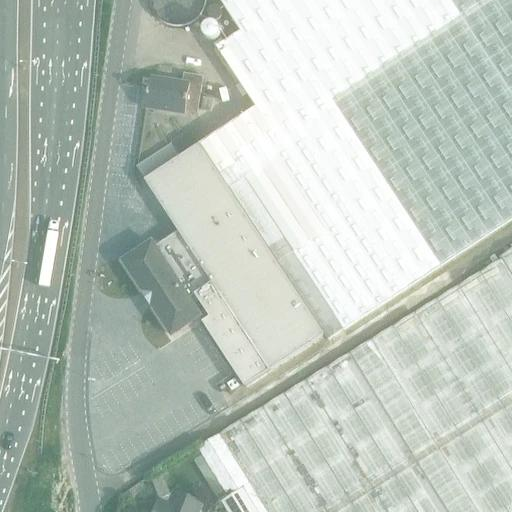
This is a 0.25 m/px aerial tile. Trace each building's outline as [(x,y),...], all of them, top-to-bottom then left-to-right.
[(204,4),(204,3),(203,0),(158,0),(158,1),(159,10),(161,14),(163,18),(170,23),(175,25),(180,26),(185,26),(189,24),(194,22),(197,20),(200,16),(202,12),(203,8),(204,4)] [(511,0),(218,0),(241,33),(216,49),(256,108),(199,146),(324,336),(328,342),(385,305),(511,222),(511,0)] [(198,115),(203,78),(184,75),(183,85),(151,80),(147,110),(186,115),(186,113),(198,115)] [(213,100),(203,99),(201,112),(211,113),(213,100)] [(184,134),(171,143),(181,157),(194,148),(184,134)] [(153,243),(123,263),(172,338),(202,318),(193,306),(199,302),(210,319),(202,323),(245,388),(324,336),(199,146),(180,158),(146,181),(145,182),(179,233),(156,248),(153,243)] [(172,146),(148,162),(153,168),(148,172),(150,175),(179,156),(172,146)] [(176,488),(170,502),(161,497),(154,511),(202,511),(207,502),(176,488)]
